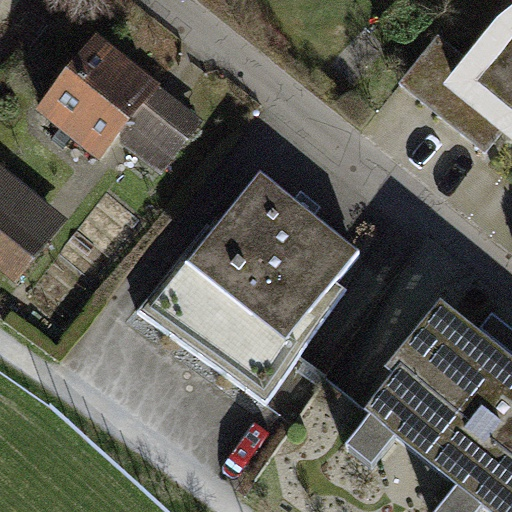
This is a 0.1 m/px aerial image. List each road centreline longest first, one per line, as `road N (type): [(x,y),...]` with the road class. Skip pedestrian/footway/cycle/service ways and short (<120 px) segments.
road 1 (residential): [(170,0),(511,278)]
road 2 (track): [(0,343),(234,511)]
